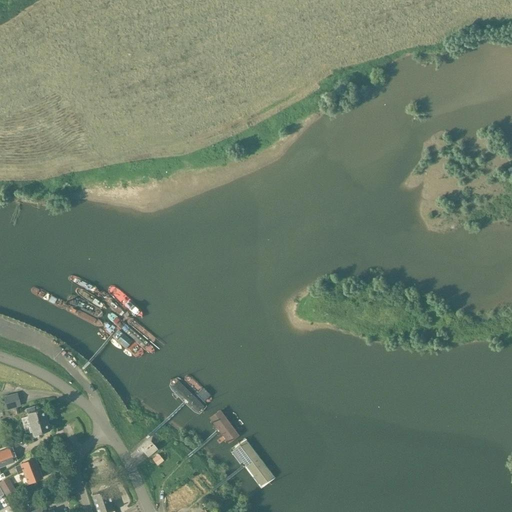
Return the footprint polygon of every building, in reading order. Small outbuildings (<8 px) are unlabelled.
[(0,259),(0,311),(25,318),(37,269),(0,259)] [(173,345),(120,303),(95,334),(147,376),(173,345)] [(225,387),(195,362),(168,390),(198,417),(207,407),(225,387)] [(20,406),(17,394),(3,398),(7,410),(20,406)] [(197,431),(216,452),(251,423),(235,401),(197,431)] [(34,410),(33,406),(25,408),(33,435),(49,431),(43,408),(34,410)] [(283,464),(251,423),(216,452),(220,457),(246,491),(257,483),(283,464)] [(157,449),(153,445),(143,453),(147,457),(157,449)] [(0,452),(0,466),(14,462),(9,449),(0,452)] [(41,478),(34,459),(20,464),(21,465),(16,467),(18,474),(24,472),(28,483),(41,478)] [(6,479),(0,482),(0,486),(6,496),(13,492),(6,479)] [(97,511),(109,511),(114,510),(107,489),(92,495),(97,511)] [(37,499),(27,503),(31,511),(40,508),(37,499)]
